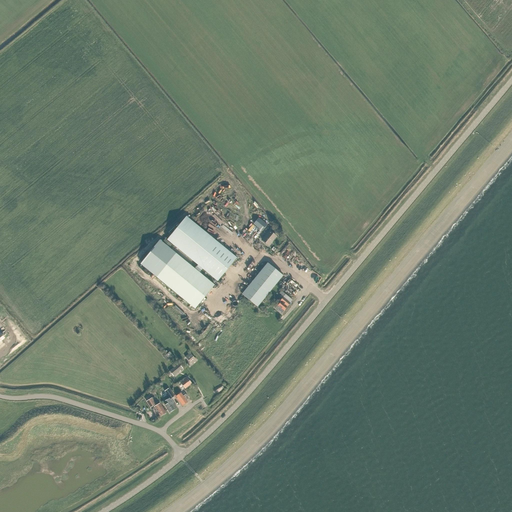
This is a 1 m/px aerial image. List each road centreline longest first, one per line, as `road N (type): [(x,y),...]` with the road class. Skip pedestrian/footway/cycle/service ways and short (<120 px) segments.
road 1 (tertiary): [(180,456),(252,387),(511,80)]
road 2 (unclassified): [(180,456),(160,431),(132,421),(61,398),(0,395)]
